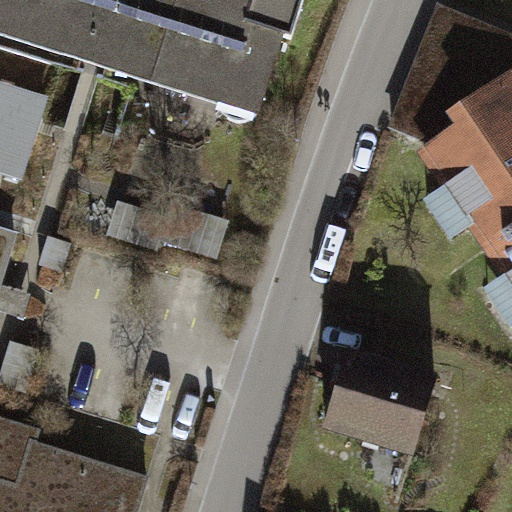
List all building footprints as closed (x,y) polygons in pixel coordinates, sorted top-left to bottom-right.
[(0,0),(0,30),(284,114),(317,0),(0,0)] [(511,103),(436,153),(511,249),(511,103)] [(174,243),(231,251),(236,218),(178,210),(174,243)] [(473,379),(374,353),(356,424),(451,454),(473,379)] [(0,511),(146,511),(155,481),(50,447),(53,431),(0,414),(0,511)]
